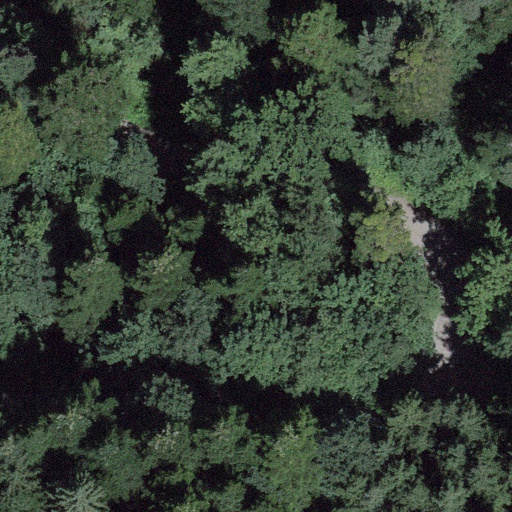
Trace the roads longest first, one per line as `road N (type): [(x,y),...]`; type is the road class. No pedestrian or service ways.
road 1 (track): [(0,12),(53,82),(117,138),(182,170),(396,202),(438,236),(458,295),(460,387)]
road 2 (track): [(460,387),(0,412)]
